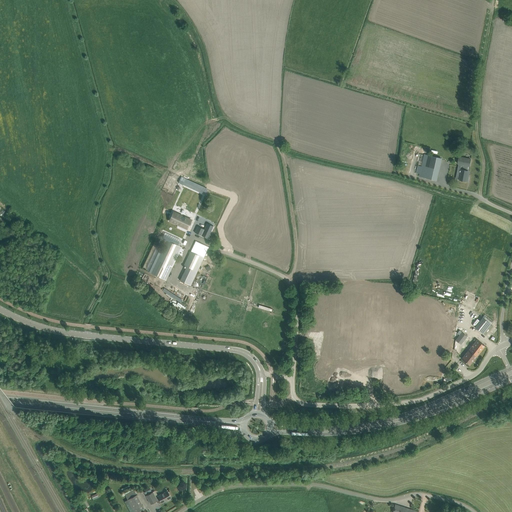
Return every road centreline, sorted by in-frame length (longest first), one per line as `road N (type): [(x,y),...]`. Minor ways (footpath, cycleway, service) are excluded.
road 1 (unclassified): [(473,511),(416,493),(392,500),(313,483),(232,485),(177,511)]
road 2 (track): [(482,200),(282,154),(223,117)]
road 3 (secondary): [(268,433),(374,429),(511,377)]
road 4 (tertiary): [(245,353),(60,332),(0,309)]
road 5 (secondary): [(509,369),(373,423),(270,424)]
road 6 (unclassified): [(498,347),(464,380),(403,403),(302,403),(292,376)]
road 7 (unclassified): [(292,376),(298,303),(287,279),(169,225)]
road 8 (secondary): [(200,421),(0,400)]
road 9 (track): [(479,197),(477,104),(493,0)]
road 10 (track): [(212,125),(195,58),(159,0)]
road 11 (track): [(287,279),(296,247),(282,154)]
